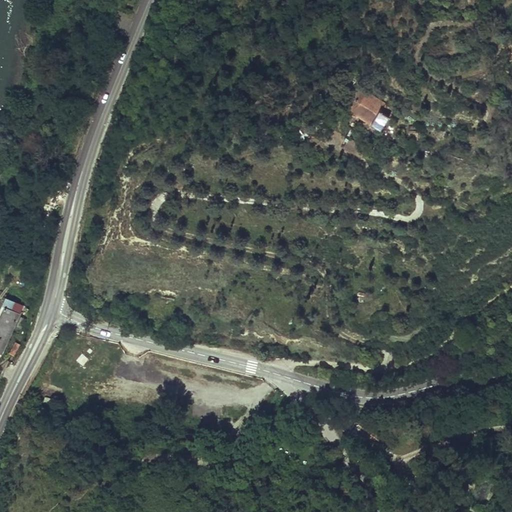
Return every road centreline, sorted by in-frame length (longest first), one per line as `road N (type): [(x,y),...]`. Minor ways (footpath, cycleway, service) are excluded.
road 1 (secondary): [(49,311),(88,154),(152,0)]
road 2 (residential): [(281,375),(49,311)]
road 3 (residential): [(511,370),(381,397),(281,375)]
road 4 (residential): [(379,511),(281,375)]
road 5 (secondary): [(0,421),(49,311)]
